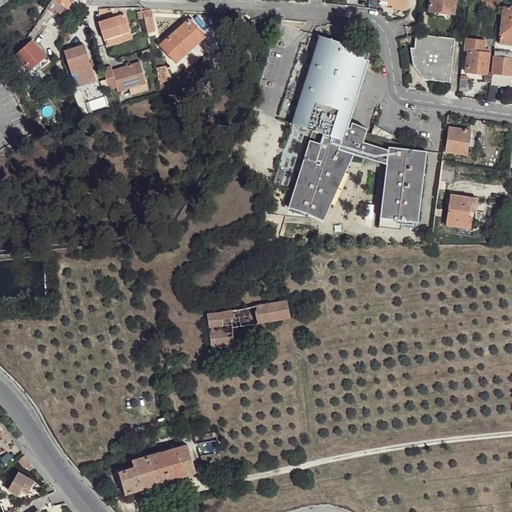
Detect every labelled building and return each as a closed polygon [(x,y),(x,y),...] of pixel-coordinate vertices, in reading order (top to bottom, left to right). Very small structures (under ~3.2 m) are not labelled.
[(53,0),(53,1),(67,8),(71,0),(53,0)] [(409,9),(410,3),(390,0),(390,3),(394,4),(393,6),(409,9)] [(431,0),(430,11),(453,14),(455,3),(457,3),(457,0),(431,0)] [(53,1),(15,53),(32,39),(43,23),(44,25),(54,11),(62,15),(67,8),(53,1)] [(511,7),(504,7),(501,34),(511,35),(511,7)] [(144,12),(149,32),(156,30),(151,10),(144,12)] [(123,13),(98,21),(103,39),(129,31),(123,13)] [(188,19),(160,44),(173,58),(193,41),(196,44),(204,38),(188,19)] [(450,83),(455,39),(418,34),(416,47),(411,46),(413,65),(425,80),(450,83)] [(511,43),(511,35),(501,34),(501,40),(508,41),(508,43),(511,43)] [(368,130),(353,123),(351,129),(346,128),(368,50),(319,35),(295,118),(293,125),(312,130),(287,217),(308,219),(310,215),(325,222),(350,164),(363,165),(365,158),(387,165),(380,228),(402,230),(402,224),(413,225),(414,222),(419,223),(427,151),(411,150),(411,147),(392,141),(372,135),(367,133),(368,130)] [(484,49),(485,40),(466,37),(466,41),(464,51),(470,51),(484,52),(484,49)] [(32,39),(15,53),(30,70),(47,56),(32,39)] [(84,45),(64,52),(76,84),(96,76),(84,45)] [(487,74),(489,53),(484,52),(470,51),(467,71),(487,74)] [(511,86),(511,72),(511,53),(496,51),(492,84),(511,86)] [(109,65),(103,68),(110,90),(117,88),(118,93),(130,90),(147,85),(140,62),(111,70),(109,65)] [(96,76),(76,84),(77,87),(97,80),(96,76)] [(147,85),(130,90),(132,96),(148,91),(147,85)] [(372,135),(392,141),(393,136),(375,125),(372,135)] [(470,131),(449,128),(445,153),(467,156),(470,131)] [(455,165),(442,162),(439,183),(443,184),(443,181),(452,183),(454,172),(455,165)] [(450,196),(447,226),(471,229),(473,211),(476,212),(478,200),(450,196)] [(287,302),(208,314),(212,352),(235,350),(233,327),(289,318),(287,302)] [(204,434),(195,436),(197,444),(218,441),(217,432),(204,434)] [(187,446),(132,462),(134,469),(118,473),(125,495),(196,473),(187,446)] [(220,454),(203,457),(205,464),(222,461),(220,454)] [(17,471),(8,487),(18,493),(21,487),(28,491),(33,480),(17,471)] [(10,494),(0,498),(0,501),(4,511),(16,506),(10,494)]
